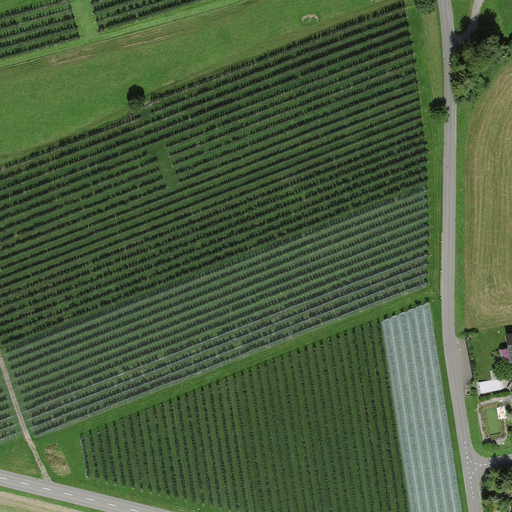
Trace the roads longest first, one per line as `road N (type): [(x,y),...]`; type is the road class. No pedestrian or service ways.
road 1 (unclassified): [(472,467),(449,340),(451,95)]
road 2 (track): [(0,352),(51,492)]
road 3 (tertiary): [(131,511),(0,480)]
